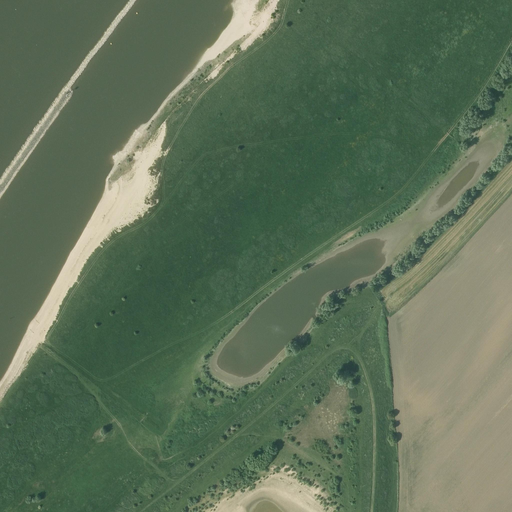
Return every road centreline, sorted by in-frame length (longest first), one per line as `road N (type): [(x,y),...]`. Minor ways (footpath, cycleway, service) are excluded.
road 1 (track): [(511,33),(467,107),(398,188),(212,324),(93,395),(174,485)]
road 2 (track): [(372,511),(372,393),(349,349),(327,353),(141,511)]
road 3 (track): [(511,175),(387,297),(403,511)]
